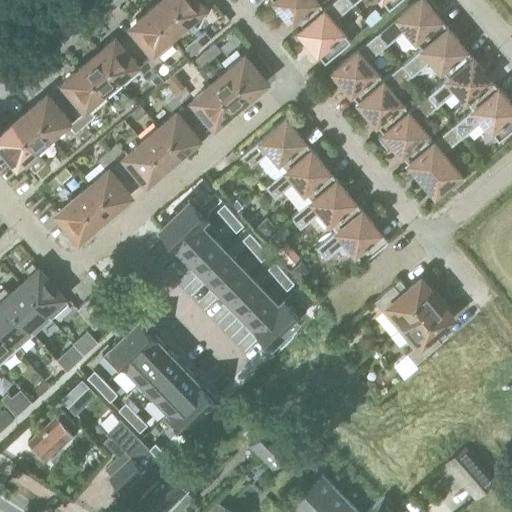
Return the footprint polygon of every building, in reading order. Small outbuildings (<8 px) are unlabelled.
[(184,20),(167,0),(157,0),(147,9),(167,33),(184,20)] [(167,0),(184,20),(201,5),(196,0),(167,0)] [(273,0),(298,29),(323,8),(316,0),(273,0)] [(323,8),(298,29),(323,60),(349,39),(332,19),(351,3),(349,0),(331,0),(323,8)] [(421,47),(446,26),(424,0),(414,0),(376,32),(385,43),(405,27),(421,46),(421,47)] [(167,33),(147,9),(130,23),(150,48),(152,47),(158,55),(173,42),(166,35),(167,33)] [(421,47),(421,46),(401,63),(411,74),(430,58),(446,77),(447,77),(472,56),(446,26),(421,47)] [(203,30),(194,38),(199,45),(209,37),(203,30)] [(385,43),(376,32),(331,69),(357,100),(382,79),(366,60),(385,43)] [(113,37),(96,52),(116,76),(122,82),(137,70),(141,74),(151,66),(145,59),(136,67),(132,63),(133,62),(113,37)] [(199,45),(194,38),(184,46),(190,53),(199,45)] [(213,41),(203,49),(209,56),(219,48),(213,41)] [(209,56),(203,49),(194,57),(200,64),(209,56)] [(155,51),(145,59),(151,66),(161,58),(155,51)] [(96,52),(79,66),(100,90),(116,76),(96,52)] [(242,55),(225,69),(246,94),(263,79),(242,55)] [(446,77),(427,93),(436,105),(456,89),(472,108),(497,87),(472,56),(447,77),(446,77)] [(382,79),(357,100),(382,131),(408,110),(407,109),(391,90),(411,74),(401,63),(382,79)] [(100,90),(79,66),(62,80),(82,105),(100,90)] [(246,94),(225,69),(209,83),(229,108),(246,94)] [(229,108),(209,83),(191,97),(212,122),(229,108)] [(174,94),(180,101),(189,94),(183,87),(175,93),(174,94)] [(472,108),(452,124),(461,135),(480,118),(497,139),(511,126),(511,104),(497,87),(472,108)] [(120,100),(126,107),(136,99),(130,91),(120,100)] [(408,110),(382,131),(407,161),(433,141),(433,140),(417,121),(436,105),(427,93),(407,109),(408,110)] [(45,94),(28,109),(48,133),(65,119),(45,94)] [(180,101),(174,94),(165,102),(171,109),(180,101)] [(139,104),(130,112),(136,119),(145,111),(139,104)] [(87,108),(78,116),(84,124),(94,116),(87,108)] [(28,109),(11,122),(32,147),(48,133),(28,109)] [(175,111),(157,126),(178,150),(195,136),(175,111)] [(84,124),(78,116),(68,125),(75,132),(84,124)] [(284,169),(310,148),(284,117),(239,154),(248,166),(268,149),(284,168),(284,169)] [(32,147),(11,122),(0,131),(0,144),(14,161),(32,147)] [(452,124),(433,140),(433,141),(407,161),(433,192),(458,171),(442,151),(461,135),(452,124)] [(178,150),(157,126),(141,140),(161,164),(178,150)] [(161,164),(141,140),(124,154),(144,179),(161,164)] [(116,142),(106,151),(113,158),(122,149),(116,142)] [(284,169),(284,168),(264,185),(273,196),(293,179),(309,199),(310,199),(335,178),(310,148),(284,169)] [(113,158),(106,151),(97,159),(103,166),(113,158)] [(44,162),(50,169),(60,161),(54,154),(44,162)] [(44,162),(38,155),(28,164),(34,171),(35,170),(41,177),(50,169),(44,162)] [(63,166),(54,174),(60,181),(69,173),(63,166)] [(90,182),(110,207),(127,193),(107,168),(90,182)] [(60,181),(54,174),(45,182),(51,189),(60,181)] [(310,199),(309,199),(289,215),(299,227),(319,210),(335,229),(335,230),(360,209),(335,178),(310,199)] [(90,182),(73,196),(93,221),(110,207),(90,182)] [(191,195),(158,228),(167,237),(168,235),(174,242),(173,243),(173,244),(203,216),(221,198),(214,191),(200,204),(191,195)] [(230,201),(237,209),(237,208),(245,202),(238,194),(230,200),(230,201)] [(93,221),(73,196),(55,211),(76,236),(93,221)] [(217,208),(226,219),(233,213),(224,202),(217,208)] [(335,230),(335,229),(315,246),(324,257),(344,240),(361,261),(386,239),(360,209),(335,230)] [(226,219),(235,230),(243,224),(233,213),(226,219)] [(275,226),(266,215),(255,224),(264,235),(275,226)] [(203,216),(173,244),(180,251),(182,249),(188,256),(186,257),(187,258),(189,256),(211,234),(216,229),(203,216)] [(242,237),(251,248),(259,242),(249,231),(242,237)] [(211,234),(189,256),(202,270),(224,248),(211,234)] [(293,248),(286,240),(276,249),(283,256),(293,248)] [(251,248),(261,259),(268,253),(259,242),(251,248)] [(202,270),(201,270),(215,284),(238,262),(224,248),(202,270)] [(299,277),(308,269),(309,269),(301,259),(300,260),(291,268),(299,277)] [(267,266),(277,277),(284,271),(275,260),(267,266)] [(29,274),(19,284),(49,317),(67,302),(30,261),(23,267),(29,274)] [(238,262),(215,284),(228,298),(251,276),(238,262)] [(277,277),(286,288),(293,282),(284,271),(277,277)] [(251,276),(228,298),(242,312),(265,290),(251,276)] [(396,328),(437,294),(429,284),(426,286),(419,278),(400,293),(392,284),(373,300),(396,328)] [(2,285),(0,287),(0,296),(32,333),(49,317),(19,284),(9,293),(2,285)] [(254,325),(255,325),(277,303),(265,290),(242,312),(254,325)] [(85,299),(102,318),(112,310),(94,291),(85,299)] [(278,304),(255,326),(262,333),(260,334),(269,343),(274,339),(280,346),(293,334),(286,327),(306,308),(291,291),(278,304)] [(446,305),(437,294),(396,328),(411,347),(405,352),(414,362),(440,341),(432,331),(451,316),(443,307),(446,305)] [(21,354),(24,351),(18,345),(32,333),(0,296),(0,331),(15,348),(21,354)] [(102,318),(85,299),(76,307),(93,327),(102,318)] [(139,317),(102,353),(118,369),(121,366),(155,333),(154,333),(152,334),(146,328),(148,326),(139,317)] [(15,348),(0,331),(0,360),(12,350),(19,356),(21,354),(15,348)] [(155,333),(121,366),(122,367),(136,381),(170,349),(169,348),(167,350),(161,343),(163,342),(155,333)] [(76,360),(83,354),(76,347),(69,354),(76,360)] [(170,349),(136,381),(151,397),(185,365),(184,364),(182,365),(176,359),(178,357),(170,349)] [(418,386),(435,405),(477,371),(472,364),(475,362),(466,351),(463,354),(460,351),(441,367),(430,355),(402,378),(412,391),(418,386)] [(185,365),(151,397),(165,412),(166,412),(198,382),(191,374),(193,373),(185,365)] [(94,368),(87,375),(98,387),(105,380),(94,368)] [(474,407),(493,391),(491,387),(494,385),(485,374),(482,377),(477,371),(435,405),(451,425),(445,431),(455,443),(484,419),(474,407)] [(81,379),(60,397),(67,405),(89,386),(81,379)] [(35,388),(41,394),(50,386),(44,380),(35,388)] [(105,380),(98,387),(110,399),(117,392),(105,380)] [(166,412),(163,416),(178,432),(195,416),(204,424),(215,413),(207,405),(216,396),(207,387),(205,389),(198,382),(166,412)] [(89,386),(67,405),(74,413),(75,413),(96,394),(89,386)] [(125,401),(118,408),(129,419),(136,412),(125,401)] [(4,406),(0,410),(0,421),(4,426),(5,427),(13,420),(15,418),(4,406)] [(74,424),(62,410),(56,415),(55,414),(27,438),(45,458),(72,434),(68,430),(74,424)] [(136,412),(129,419),(139,430),(147,423),(136,412)] [(110,434),(104,440),(119,454),(106,467),(111,472),(108,475),(120,488),(141,469),(155,455),(120,419),(107,431),(110,434)] [(259,456),(281,436),(268,422),(247,443),(259,456)] [(291,445),(281,436),(259,456),(269,466),(291,445)] [(156,440),(149,446),(164,462),(171,455),(156,440)] [(496,479),(464,443),(443,462),(475,498),(496,479)] [(168,469),(137,500),(149,511),(165,511),(169,508),(173,511),(181,511),(184,509),(182,507),(192,497),(185,490),(188,488),(168,469)] [(358,511),(321,474),(287,508),(290,511),(358,511)] [(366,511),(398,511),(405,506),(399,501),(394,507),(382,496),(366,511)]
